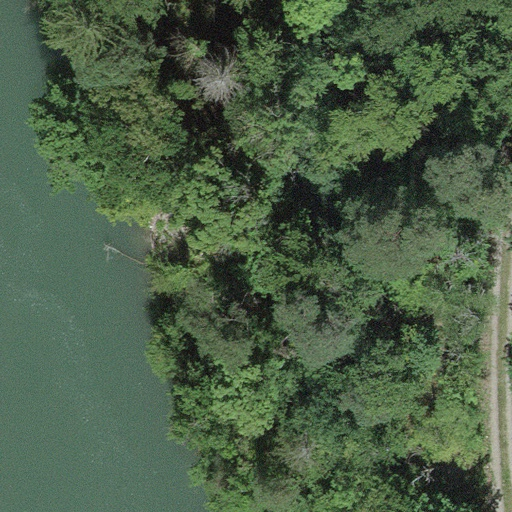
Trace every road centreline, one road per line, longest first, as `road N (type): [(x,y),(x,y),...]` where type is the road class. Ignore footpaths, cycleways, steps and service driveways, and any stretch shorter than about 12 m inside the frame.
road 1 (track): [(511,190),(504,511)]
road 2 (track): [(498,0),(511,143)]
